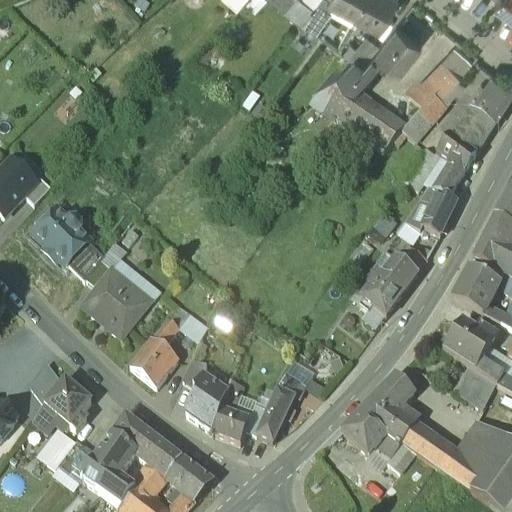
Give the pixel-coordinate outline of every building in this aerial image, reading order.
[(318,0),(299,0),(312,9),(318,0)] [(333,0),(356,12),(361,0),(333,0)] [(393,0),(361,0),(356,12),(380,25),(393,0)] [(511,0),(496,0),(496,1),(503,8),(511,13),(511,0)] [(319,2),(303,23),(316,32),(331,11),(319,2)] [(380,46),(372,55),(387,67),(395,74),(404,64),(407,67),(414,58),(411,55),(419,44),(396,25),(380,46)] [(367,37),(357,50),(350,44),(342,53),(353,62),(355,60),(364,66),(372,55),(380,46),(367,37)] [(468,67),(452,51),(442,61),(444,63),(458,77),(468,67)] [(387,67),(372,55),(364,66),(378,79),(387,67)] [(364,66),(355,60),(353,62),(315,106),(311,110),(325,119),(361,101),(378,79),(364,66)] [(444,63),(416,94),(430,107),(434,103),(456,80),(458,77),(444,63)] [(511,101),(511,89),(493,76),(469,112),(475,116),(494,130),(511,101)] [(456,80),(434,103),(445,113),(463,87),(456,80)] [(430,107),(416,94),(408,103),(421,115),(430,107)] [(361,101),(325,119),(384,158),(402,138),(406,133),(361,101)] [(421,115),(418,119),(429,131),(445,113),(434,103),(430,107),(421,115)] [(494,130),(475,116),(456,143),(476,158),(494,130)] [(406,133),(402,138),(415,147),(429,131),(418,119),(406,133)] [(456,143),(449,138),(436,159),(441,162),(450,168),(433,196),(448,203),(476,158),(456,143)] [(426,155),(416,163),(400,180),(419,197),(441,162),(436,159),(434,161),(426,155)] [(11,165),(0,176),(0,218),(4,222),(24,201),(36,188),(35,188),(11,165)] [(39,183),(35,188),(36,188),(24,201),(34,211),(50,194),(39,183)] [(511,190),(507,199),(496,220),(511,229),(511,190)] [(433,196),(431,195),(405,230),(410,233),(420,240),(424,236),(439,242),(457,206),(448,203),(433,196)] [(41,235),(35,241),(65,270),(66,269),(88,247),(79,238),(81,236),(81,229),(76,224),(69,224),(67,227),(58,218),(53,224),(46,216),(34,228),(41,235)] [(382,220),(373,231),(385,242),(395,231),(382,220)] [(511,229),(496,220),(473,264),(504,279),(511,283),(511,282),(511,229)] [(403,228),(398,236),(405,241),(410,233),(405,230),(403,228)] [(132,230),(100,269),(111,277),(150,309),(163,294),(125,263),(144,240),(132,230)] [(104,263),(88,247),(66,269),(85,288),(104,263)] [(425,268),(408,256),(400,266),(419,279),(422,273),(425,268)] [(400,266),(397,264),(383,283),(371,274),(354,298),(364,306),(360,311),(368,317),(359,328),(375,340),(419,279),(400,266)] [(504,279),(473,264),(452,304),(483,320),(486,314),(504,279)] [(100,269),(85,288),(95,296),(111,277),(100,269)] [(95,296),(81,314),(120,346),(150,309),(111,277),(95,296)] [(511,306),(505,320),(500,329),(511,336),(511,335),(511,306)] [(178,314),(151,348),(163,357),(181,334),(190,323),(178,314)] [(490,316),(486,314),(483,320),(500,329),(505,320),(496,315),(490,316)] [(194,318),(190,323),(181,334),(198,349),(211,333),(194,318)] [(478,329),(475,334),(462,326),(443,356),(469,373),(475,377),(482,367),(498,341),(478,329)] [(151,348),(151,347),(130,373),(156,394),(177,368),(163,357),(151,348)] [(313,372),(297,362),(276,394),(295,402),(313,372)] [(502,380),(482,367),(475,377),(497,390),(502,380)] [(475,377),(469,373),(457,391),(455,395),(453,398),(482,416),(497,390),(475,377)] [(396,380),(357,420),(400,452),(403,449),(416,432),(395,418),(414,396),(396,380)] [(511,385),(502,380),(497,390),(511,398),(511,385)] [(226,399),(201,382),(193,394),(195,400),(185,414),(186,420),(212,438),(221,414),(226,399)] [(65,385),(44,410),(69,432),(70,433),(71,433),(75,437),(86,424),(80,419),(91,407),(65,385)] [(226,399),(221,414),(230,418),(231,415),(233,415),(242,392),(231,387),(226,399)] [(457,391),(451,388),(447,395),(453,398),(455,395),(457,391)] [(268,413),(255,441),(272,448),(284,424),(290,427),(295,415),(290,413),(295,402),(276,394),(268,413)] [(268,413),(255,408),(248,426),(249,426),(245,436),(255,441),(268,413)] [(69,432),(44,410),(33,427),(47,439),(56,428),(66,436),(69,432)] [(0,416),(0,445),(14,430),(13,429),(17,423),(4,412),(0,416)] [(230,418),(221,414),(212,438),(239,450),(245,436),(249,426),(248,426),(230,418)] [(357,420),(341,436),(368,463),(374,455),(389,466),(400,452),(357,420)] [(181,464),(125,422),(98,460),(80,484),(119,511),(120,511),(134,493),(119,482),(135,460),(150,471),(134,493),(149,505),(152,502),(155,498),(166,483),(167,484),(181,464)] [(476,430),(456,460),(483,479),(506,446),(476,430)] [(456,460),(416,432),(403,449),(416,459),(471,497),(483,479),(456,460)] [(58,436),(37,463),(55,476),(60,469),(76,449),(58,436)] [(60,469),(80,484),(98,460),(79,445),(76,449),(60,469)] [(483,479),(471,497),(491,511),(507,511),(511,506),(511,448),(506,446),(483,479)] [(400,452),(389,466),(403,477),(416,459),(403,449),(400,452)] [(190,511),(213,488),(181,464),(167,484),(187,500),(175,511),(190,511)] [(134,493),(120,511),(163,511),(155,505),(152,502),(149,505),(134,493)]
